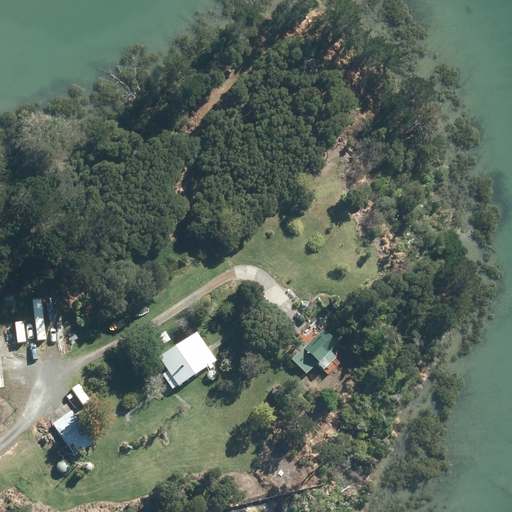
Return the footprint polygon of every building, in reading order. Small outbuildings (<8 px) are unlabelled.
[(303,63),(304,67),(298,68),(301,78),(308,76),(308,77),(317,74),(313,60),(303,63)] [(323,330),(291,359),(305,375),(337,346),(323,330)] [(165,332),(157,337),(163,345),(170,341),(165,332)] [(171,389),(176,385),(177,386),(214,360),(196,334),(159,360),(168,372),(162,376),(171,389)] [(72,412),(53,425),(73,456),(93,444),(72,412)]
